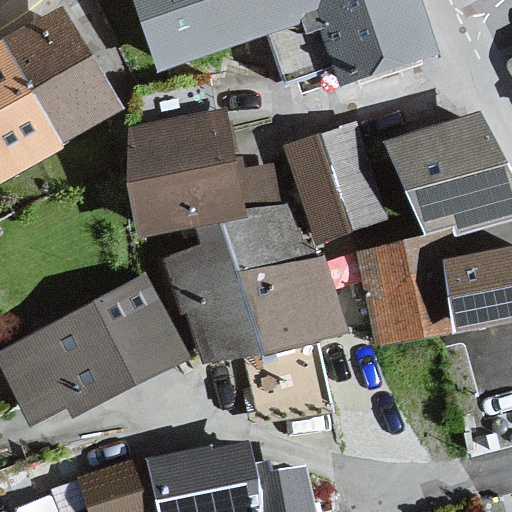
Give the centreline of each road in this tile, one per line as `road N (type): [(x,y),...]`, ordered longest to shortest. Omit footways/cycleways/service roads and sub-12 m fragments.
road 1 (unknown): [(403,496),(222,437)]
road 2 (residential): [(390,511),(403,496),(511,470)]
